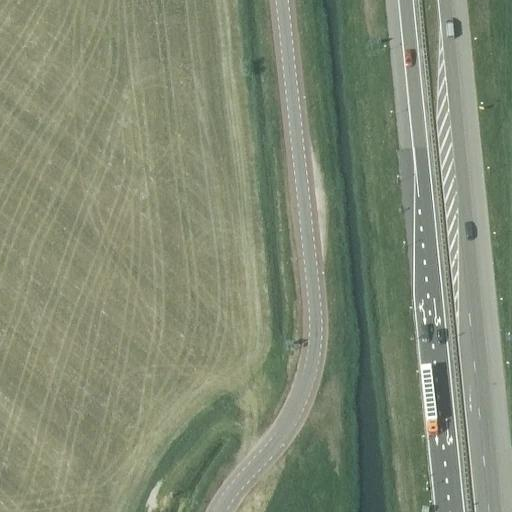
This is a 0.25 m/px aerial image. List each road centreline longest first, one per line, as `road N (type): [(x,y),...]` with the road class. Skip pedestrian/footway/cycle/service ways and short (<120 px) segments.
road 1 (tertiary): [(283,0),(316,338),(304,399),(223,511)]
road 2 (motorway): [(406,0),(458,511)]
road 3 (motorway): [(497,511),(445,0)]
